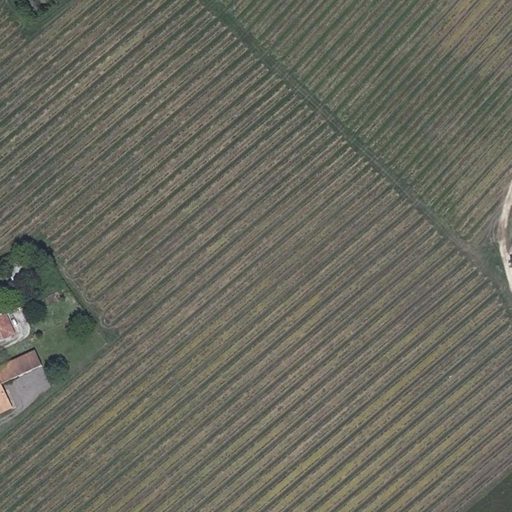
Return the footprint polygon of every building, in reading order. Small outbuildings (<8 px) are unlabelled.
[(0,350),(13,345),(5,327),(0,328),(0,350)] [(30,379),(42,374),(37,362),(25,368),(30,379)] [(17,385),(30,379),(25,368),(12,374),(17,385)] [(0,391),(17,385),(12,374),(0,379),(0,391)] [(17,385),(18,388),(44,377),(42,374),(30,379),(17,385)] [(0,391),(0,392),(2,396),(18,388),(17,385),(0,391)] [(0,415),(9,412),(2,396),(0,392),(0,415)] [(0,422),(11,417),(9,412),(0,415),(0,422)]
